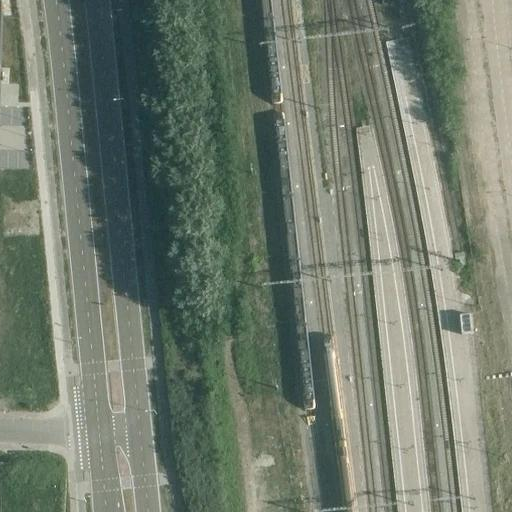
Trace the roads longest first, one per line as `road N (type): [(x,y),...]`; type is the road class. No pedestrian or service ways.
road 1 (unclassified): [(59,0),(102,431)]
road 2 (unclassified): [(142,429),(96,0)]
road 3 (track): [(245,511),(231,342)]
